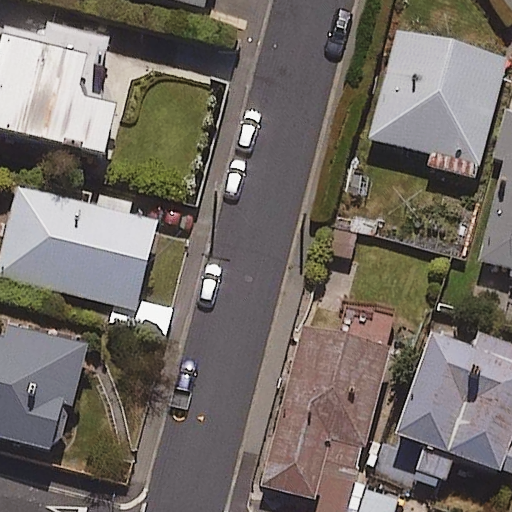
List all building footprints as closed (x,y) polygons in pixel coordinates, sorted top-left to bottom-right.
[(205,0),(163,0),(204,10),(205,0)] [(508,58),(392,30),(365,142),(481,170),(508,58)] [(86,52),(0,32),(0,132),(102,156),(114,105),(83,98),(78,87),(86,52)] [(511,157),(503,155),(475,261),(511,270),(511,157)] [(15,187),(0,248),(0,277),(136,312),(159,222),(15,187)] [(1,337),(0,337),(0,434),(46,446),(57,403),(71,406),(86,343),(5,323),(1,337)] [(388,350),(300,327),(258,487),(316,502),(333,438),(363,445),(388,350)] [(511,434),(511,367),(427,338),(393,435),(499,472),(511,434)] [(394,511),(400,497),(365,486),(356,511),(394,511)]
